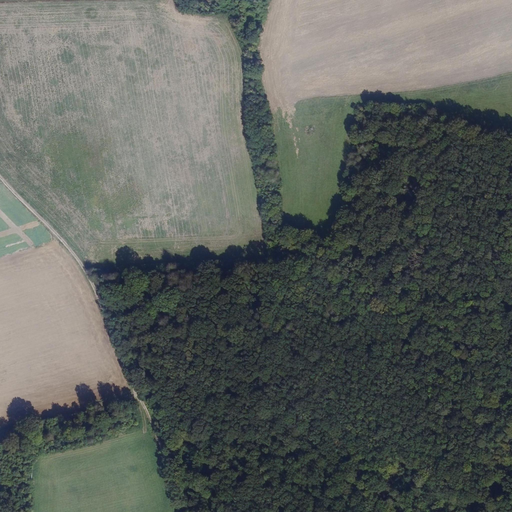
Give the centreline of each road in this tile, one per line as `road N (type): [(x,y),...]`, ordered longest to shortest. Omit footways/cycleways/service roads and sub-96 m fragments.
road 1 (track): [(0,172),(89,271),(149,413),(178,511)]
road 2 (track): [(138,387),(0,429)]
